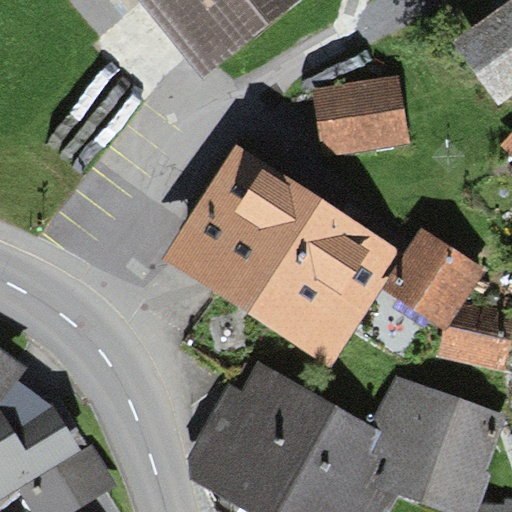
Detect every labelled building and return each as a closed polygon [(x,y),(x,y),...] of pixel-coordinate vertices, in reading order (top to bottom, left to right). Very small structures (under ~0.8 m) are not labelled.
[(168,0),(214,58),(284,0),(168,0)] [(511,8),(459,45),(498,100),(511,90),(511,8)] [(325,95),(334,149),(398,139),(390,85),(325,95)] [(212,221),(187,258),(329,349),(389,256),(235,162),(201,214),(212,221)] [(422,239),(392,284),(445,319),(475,274),(422,239)] [(464,308),(455,352),(502,362),(511,319),(464,308)] [(0,360),(0,382),(11,368),(0,360)] [(239,511),(384,511),(391,498),(375,492),(385,464),(364,456),(375,427),(243,360),(227,391),(234,395),(188,486),(239,511)] [(385,464),(375,492),(391,498),(427,511),(471,511),(507,417),(395,374),(375,427),(364,456),(385,464)] [(0,491),(22,478),(66,451),(60,441),(41,408),(16,423),(6,414),(0,417),(0,491)] [(60,441),(66,451),(22,478),(42,511),(51,511),(102,482),(72,434),(60,441)]
